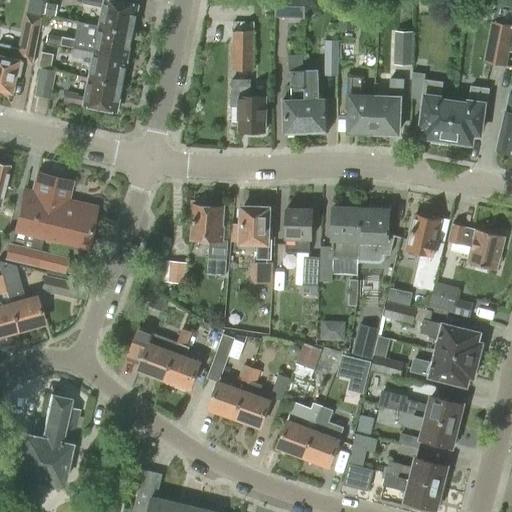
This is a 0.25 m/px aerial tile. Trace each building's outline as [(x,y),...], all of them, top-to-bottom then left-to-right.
[(104,7),(100,31),(131,37),(137,6),(109,1),(109,0),(83,0),(83,5),(96,8),(96,5),(104,7)] [(274,0),(274,18),(304,19),(304,0),(274,0)] [(338,0),(339,30),(356,30),(355,0),(338,0)] [(511,35),(511,12),(505,11),(506,3),(495,1),(483,61),(507,66),(510,52),(509,51),(511,35)] [(38,44),(40,33),(43,17),(41,17),(27,14),(25,13),(20,40),(38,44)] [(254,31),(253,31),(253,22),(234,22),(234,31),(233,30),(232,71),(253,71),(254,31)] [(59,45),(58,50),(126,63),(131,37),(100,31),(97,43),(76,39),(76,40),(48,35),(46,43),(59,45)] [(395,31),(393,65),(412,65),(413,31),(395,31)] [(339,41),(324,41),(324,76),(338,76),(339,41)] [(0,91),(1,90),(13,93),(17,75),(21,76),(24,62),(15,60),(18,47),(0,42),(0,91)] [(93,64),(90,80),(122,86),(126,63),(58,50),(58,55),(84,60),(83,62),(93,64)] [(306,131),(305,70),(302,70),(302,57),(288,58),(288,71),(289,71),(290,102),(283,102),(284,132),(306,131)] [(40,68),(35,96),(51,99),(57,72),(40,68)] [(319,69),(305,70),(306,131),(328,130),(327,100),(319,100),(319,69)] [(426,138),(450,141),(455,102),(440,100),(442,82),(425,80),(425,74),(412,73),(411,98),(424,100),(420,127),(428,128),(426,138)] [(349,132),(374,133),(375,97),(361,97),(362,77),(347,77),(346,97),(350,97),(349,132)] [(375,97),(374,133),(398,134),(399,112),(402,112),(404,80),(389,79),(389,98),(375,97)] [(122,86),(90,80),(86,99),(79,97),(79,94),(66,92),(64,102),(117,112),(122,86)] [(239,133),(265,133),(266,97),(250,97),(251,80),(231,80),(230,108),(239,108),(239,133)] [(455,102),(450,141),(471,144),(472,134),(479,135),(484,104),(487,104),(489,89),(470,87),(468,104),(455,102)] [(511,95),(509,95),(506,112),(505,112),(497,149),(511,152),(511,95)] [(3,260),(65,275),(68,258),(40,251),(43,237),(85,248),(95,208),(66,201),(71,182),(37,174),(32,193),(24,191),(14,230),(24,233),(21,246),(8,243),(3,260)] [(209,241),(206,275),(225,276),(228,241),(223,241),(223,227),(221,227),(223,206),(192,205),(191,217),(192,217),(191,240),(209,241)] [(242,208),(241,243),(257,244),(257,260),(271,260),(272,228),(268,228),(269,209),(242,208)] [(320,246),(320,258),(319,284),(332,285),(333,258),(358,259),(358,263),(359,263),(361,209),(334,208),(332,241),(332,247),(320,246)] [(285,240),(285,252),(297,252),(310,253),(311,240),(311,241),(312,209),(286,209),(285,240)] [(388,210),(361,209),(359,263),(380,264),(384,260),(385,255),(389,255),(395,236),(387,234),(388,210)] [(437,242),(435,241),(440,221),(415,215),(407,250),(427,255),(426,260),(419,264),(414,285),(433,289),(442,254),(434,252),(437,242)] [(448,242),(471,247),(467,264),(496,271),(504,237),(476,230),(468,228),(452,224),(448,242)] [(303,285),(318,285),(319,258),(310,258),(304,257),(303,284),(303,285)] [(0,274),(0,275),(0,281),(15,332),(42,324),(34,297),(25,300),(15,265),(0,261),(0,274)] [(170,283),(185,284),(187,263),(172,262),(170,283)] [(272,284),(273,263),(251,263),(251,284),(272,284)] [(0,335),(15,332),(0,281),(0,294),(1,294),(4,305),(0,306),(0,335)] [(349,281),(348,307),(356,308),(357,295),(357,282),(349,281)] [(168,298),(155,293),(148,309),(161,314),(168,298)] [(429,308),(452,313),(455,299),(432,294),(429,308)] [(412,324),(413,320),(416,309),(387,302),(383,316),(412,324)] [(423,322),(420,332),(440,337),(437,350),(476,360),(480,344),(476,343),(478,335),(443,326),(444,324),(430,321),(424,319),(423,322)] [(126,360),(138,370),(164,380),(174,354),(178,344),(179,341),(154,331),(136,323),(126,360)] [(179,341),(178,344),(185,347),(191,333),(183,330),(179,341)] [(224,334),(207,378),(219,382),(235,338),(224,334)] [(373,355),(375,346),(355,340),(352,350),(373,355)] [(296,365),(314,371),(322,350),(304,343),(296,365)] [(352,350),(351,355),(358,357),(353,379),(366,383),(369,370),(400,378),(403,363),(374,356),(375,355),(373,355),(352,350)] [(476,360),(437,350),(434,363),(413,357),(410,371),(465,385),(468,376),(472,377),(476,360)] [(174,354),(164,380),(190,390),(199,363),(174,354)] [(209,409),(234,418),(252,367),(244,365),(239,379),(237,378),(233,388),(218,382),(209,409)] [(252,367),(234,418),(260,428),(269,401),(258,397),(262,386),(256,384),(261,370),(252,367)] [(401,411),(401,412),(457,426),(462,404),(431,396),(429,405),(408,400),(408,396),(381,389),(378,406),(401,411)] [(11,489),(29,493),(36,460),(45,462),(48,449),(50,449),(52,440),(71,444),(72,444),(79,410),(67,408),(69,399),(50,395),(40,438),(23,434),(11,489)] [(288,421),(278,448),(303,457),(313,431),(317,420),(323,406),(314,403),(312,409),(295,402),(288,421)] [(313,431),(303,457),(329,467),(339,440),(344,428),(329,422),(333,410),(323,406),(317,420),(313,431)] [(457,426),(401,412),(398,424),(423,430),(421,440),(451,448),(457,426)] [(361,415),(357,432),(370,435),(374,418),(361,415)] [(355,434),(348,463),(363,467),(366,451),(374,453),(377,440),(355,434)] [(421,439),(401,434),(398,444),(418,449),(421,439)] [(36,460),(29,493),(31,493),(33,481),(61,488),(71,444),(52,440),(50,449),(48,449),(45,462),(36,460)] [(389,461),(386,473),(441,488),(446,466),(416,459),(413,468),(389,461)] [(348,464),(343,485),(368,492),(374,471),(363,468),(363,467),(348,463),(348,464)] [(441,488),(386,473),(383,486),(407,492),(405,502),(436,510),(441,488)] [(171,511),(174,502),(157,498),(151,497),(150,501),(136,498),(132,511),(171,511)] [(171,511),(194,511),(196,508),(174,502),(171,511)]
